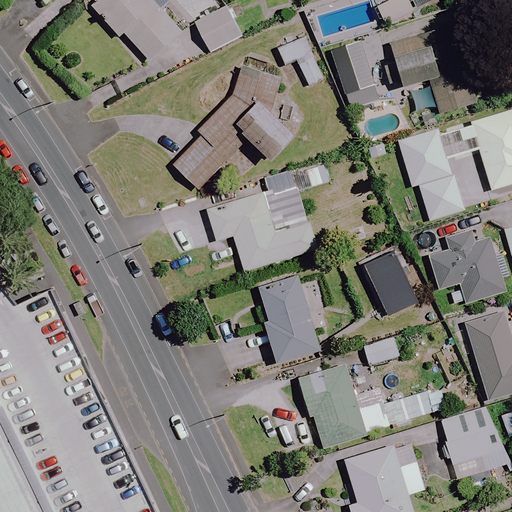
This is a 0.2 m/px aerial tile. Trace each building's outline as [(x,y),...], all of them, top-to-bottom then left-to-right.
[(166,3),(163,0),(97,0),(89,8),(117,38),(121,35),(147,62),(179,32),(159,10),(166,3)] [(393,0),(374,9),(381,24),(432,0),(393,0)] [(240,37),(224,7),(192,24),(208,54),(240,37)] [(447,26),(386,46),(399,88),(426,80),(437,115),(472,104),(447,26)] [(313,49),(304,31),(274,48),(284,65),(293,60),(309,89),(329,78),(313,49)] [(366,82),(356,43),(328,51),(339,90),(366,82)] [(232,95),(214,114),(197,131),(201,136),(172,166),(198,191),(244,144),(246,142),(269,163),(294,135),(270,113),(280,75),(241,64),(232,95)] [(511,110),(469,123),(489,192),(511,184),(511,110)] [(327,183),(321,166),(302,172),(308,189),(327,183)] [(456,193),(452,179),(423,187),(431,217),(483,203),(479,187),(456,193)] [(273,235),(260,194),(205,211),(214,242),(232,237),(243,272),(315,250),(308,224),(273,235)] [(511,227),(502,231),(511,264),(511,227)] [(452,307),(501,294),(497,279),(508,276),(497,236),(472,243),(469,232),(447,238),(450,248),(425,255),(435,291),(447,288),(452,307)] [(298,286),(296,277),(257,289),(267,322),(261,323),(274,365),(319,351),(313,333),(324,329),(319,313),(326,311),(316,280),(298,286)] [(0,319),(19,298),(0,278),(0,319)] [(0,511),(159,511),(50,283),(35,290),(19,298),(0,319),(0,511)] [(397,357),(392,338),(361,347),(367,366),(397,357)] [(342,363),(294,379),(308,419),(311,418),(322,449),(433,412),(426,390),(379,406),(378,402),(357,409),(342,363)] [(511,396),(511,365),(501,368),(508,398),(511,396)] [(485,405),(438,422),(444,444),(438,446),(443,462),(449,461),(455,480),(505,464),(485,405)] [(511,413),(511,411),(496,415),(505,441),(511,438),(511,413)] [(423,491),(408,444),(393,448),(391,443),(342,459),(356,504),(346,506),(348,511),(411,511),(407,496),(423,491)]
